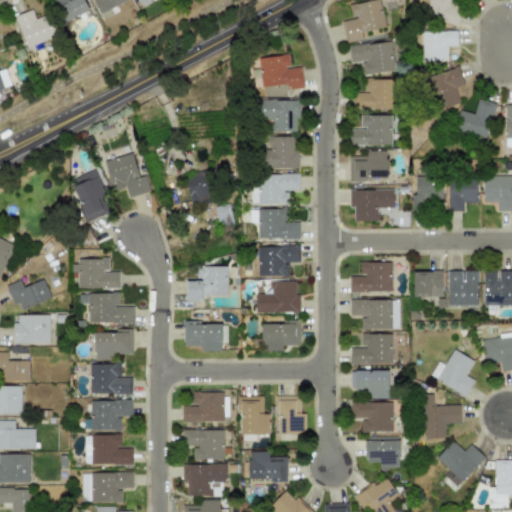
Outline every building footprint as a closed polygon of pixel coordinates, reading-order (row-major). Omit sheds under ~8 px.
[(87,12),(82,0),(51,0),(60,23),(87,12)] [(90,0),(97,14),(127,0),(90,0)] [(384,27),(377,0),(369,0),(349,5),(352,18),(342,21),(347,42),(364,38),(363,32),(384,27)] [(454,24),(458,0),(427,0),(424,18),(454,24)] [(14,18),(24,48),(50,39),(39,9),(14,18)] [(456,31),(421,30),(420,60),(446,61),(447,46),(455,46),(456,31)] [(361,62),(361,74),(391,73),(390,43),(350,44),(350,62),(361,62)] [(257,58),(260,87),(285,84),(286,89),(302,87),(299,66),(288,68),(286,54),(257,58)] [(457,104),(454,87),(462,85),(458,68),(427,75),(435,109),(457,104)] [(0,89),(9,87),(4,69),(0,70),(0,89)] [(392,79),(363,79),(363,93),(352,92),(352,108),(391,108),(392,79)] [(296,132),(297,100),(256,99),(256,119),(270,119),(270,132),(296,132)] [(493,102),(476,99),(473,113),(458,110),(454,130),(486,137),(493,102)] [(390,145),(390,115),(359,115),(359,129),(350,129),(350,145),(390,145)] [(293,136),(268,136),(268,149),(259,149),(259,168),(297,168),(297,152),(293,152),(293,136)] [(386,178),(386,150),(363,151),(363,155),(347,156),(347,179),(386,178)] [(144,175),(137,177),(130,153),(103,161),(111,191),(124,187),(127,197),(149,191),(144,175)] [(213,199),(206,170),(182,176),(190,205),(213,199)] [(109,213),(93,171),(69,180),(84,222),(109,213)] [(256,188),(250,188),(249,203),(286,204),(286,189),(297,189),(297,174),(257,173),(256,188)] [(481,201),(496,202),(496,210),(510,211),(511,176),(482,175),(481,201)] [(411,209),(441,208),(440,179),(414,180),(415,194),(410,194),(411,209)] [(476,202),(476,179),(447,179),(446,210),(462,210),(462,202),(476,202)] [(347,190),(348,208),(352,208),(352,221),(377,220),(377,208),(392,207),(391,189),(347,190)] [(214,206),(217,227),(231,225),(229,204),(214,206)] [(256,238),(298,238),(298,222),(283,222),(283,209),(248,209),(248,221),(256,221),(256,238)] [(0,272),(13,245),(0,239),(0,272)] [(298,262),(298,245),(256,246),(256,276),(287,275),(287,262),(298,262)] [(118,288),(118,272),(107,272),(107,259),(70,260),(70,273),(76,273),(76,288),(118,288)] [(350,291),(389,292),(390,262),(359,261),(358,276),(350,276),(350,291)] [(186,301),(200,301),(200,296),(226,295),(225,266),(196,266),(196,281),(186,281),(186,301)] [(476,270),(446,271),(447,306),(476,306),(476,270)] [(511,306),(511,271),(482,270),(482,305),(511,306)] [(441,296),(441,271),(412,271),(412,296),(441,296)] [(19,279),(6,285),(17,311),(49,297),(41,279),(22,287),(19,279)] [(254,312),(296,313),(296,281),(269,280),(269,294),(254,293),(254,312)] [(87,303),(87,322),(132,323),(132,307),(118,306),(118,293),(78,293),(78,303),(87,303)] [(397,329),(398,300),(348,299),(348,315),(359,316),(359,329),(397,329)] [(16,315),(17,323),(11,323),(12,343),(50,342),(49,314),(16,315)] [(220,351),(221,323),(183,322),(182,345),(200,345),(200,350),(220,351)] [(298,322),(260,323),(260,351),(282,350),(281,345),(298,345),(298,322)] [(93,331),(93,357),(131,356),(130,330),(93,331)] [(350,364),(391,363),(390,334),(360,334),(361,347),(350,348),(350,364)] [(511,336),(480,339),(482,363),(498,361),(499,371),(511,369),(511,336)] [(464,396),(472,380),(464,375),(472,361),(452,349),(443,365),(436,361),(428,376),(464,396)] [(7,352),(0,352),(0,380),(27,381),(28,360),(6,360),(7,352)] [(119,363),(88,364),(89,394),(130,393),(130,377),(119,377),(119,363)] [(387,371),(354,370),(353,392),(365,392),(365,397),(387,398),(387,371)] [(0,413),(20,413),(19,386),(0,386),(0,413)] [(182,422),(222,421),(221,391),(193,392),(193,405),(182,405),(182,422)] [(459,404),(432,405),(432,393),(418,394),(418,416),(423,415),(424,438),(444,438),(443,423),(459,423),(459,404)] [(239,434),(268,433),(267,413),(262,413),(261,395),(237,396),(239,434)] [(276,395),(275,433),(303,433),(304,413),(299,413),(299,396),(276,395)] [(89,400),(89,430),(120,429),(120,417),(130,416),(130,399),(89,400)] [(393,431),(392,402),(349,403),(349,418),(360,418),(360,432),(393,431)] [(13,420),(0,420),(0,448),(34,448),(34,428),(13,429),(13,420)] [(222,459),(222,430),(181,429),(181,446),(192,446),(191,459),(222,459)] [(130,448),(120,448),(120,434),(83,435),(83,464),(130,464),(130,448)] [(398,436),(365,437),(365,462),(376,462),(376,468),(398,467),(398,436)] [(469,443),(462,451),(451,440),(435,458),(448,470),(442,475),(455,487),(483,456),(469,443)] [(247,479),(285,480),(285,456),(268,456),(268,452),(248,451),(247,479)] [(28,454),(0,454),(0,482),(28,482),(28,454)] [(487,508),(506,507),(506,496),(511,496),(511,475),(511,459),(493,460),(493,487),(487,487),(487,508)] [(131,472),(80,473),(80,502),(120,501),(120,488),(131,488),(131,472)] [(367,511),(356,495),(373,484),(374,486),(388,476),(407,504),(401,508),(403,511),(367,511)] [(27,511),(28,488),(0,488),(0,503),(9,503),(9,511),(27,511)] [(274,511),(268,507),(284,489),(309,511),(274,511)] [(200,510),(200,500),(223,499),(223,511),(187,511),(187,510),(200,510)] [(348,503),(348,511),(322,511),(322,504),(348,503)]
